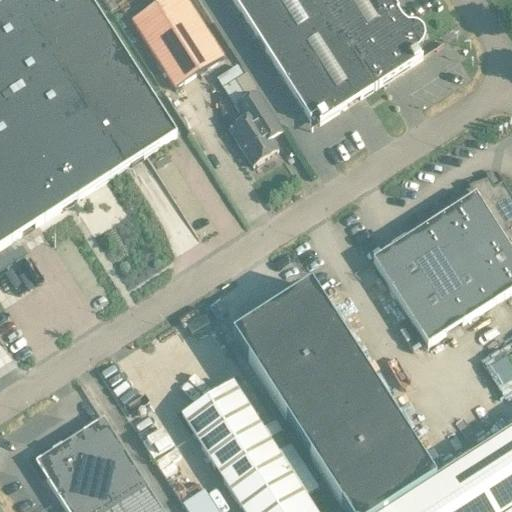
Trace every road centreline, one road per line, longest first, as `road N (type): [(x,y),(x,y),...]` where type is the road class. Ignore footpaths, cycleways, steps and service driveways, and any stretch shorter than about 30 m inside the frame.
road 1 (unclassified): [(0,409),(511,84)]
road 2 (unknown): [(105,342),(69,278),(75,254),(208,181),(260,244)]
